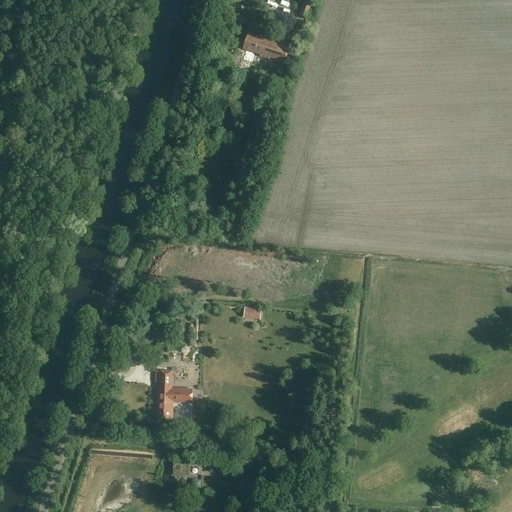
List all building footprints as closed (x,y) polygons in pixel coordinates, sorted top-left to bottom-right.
[(304,0),(300,15),(307,18),(313,0),(304,0)] [(285,65),(291,46),(258,35),(257,37),(248,34),(243,50),(260,55),(260,57),(285,65)] [(147,326),(162,337),(170,325),(155,315),(147,326)] [(170,374),(154,373),(154,384),(158,384),(158,390),(156,390),(155,420),(170,421),(171,404),(190,405),(191,392),(170,391),(170,374)] [(176,458),(175,474),(188,475),(189,459),(176,458)] [(239,504),(251,505),(251,493),(239,493),(239,504)]
